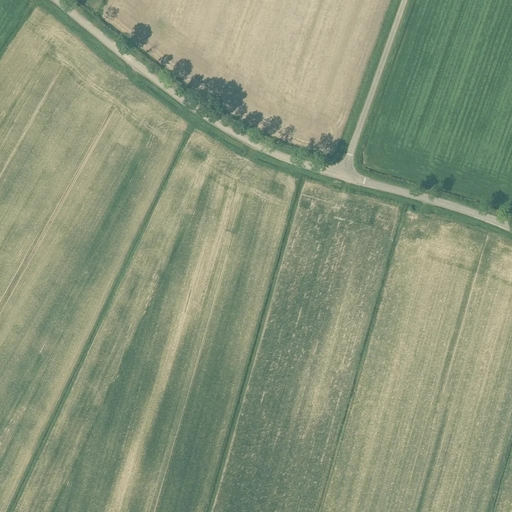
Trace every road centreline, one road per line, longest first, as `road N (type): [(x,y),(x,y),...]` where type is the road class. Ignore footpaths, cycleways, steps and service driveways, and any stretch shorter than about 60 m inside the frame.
road 1 (unclassified): [(350,171),(250,138),(61,0)]
road 2 (unclassified): [(350,171),(410,0)]
road 3 (unclassified): [(511,225),(350,171)]
